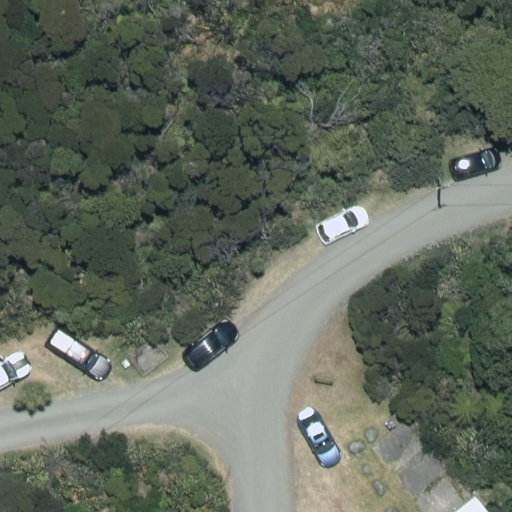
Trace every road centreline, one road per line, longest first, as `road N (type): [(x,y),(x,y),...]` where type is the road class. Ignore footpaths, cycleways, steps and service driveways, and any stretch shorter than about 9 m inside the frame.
road 1 (residential): [(0,428),(171,396),(239,360),(295,315)]
road 2 (residential): [(511,187),(427,219),(369,252),(295,315)]
road 3 (residential): [(295,315),(268,430),(263,511)]
